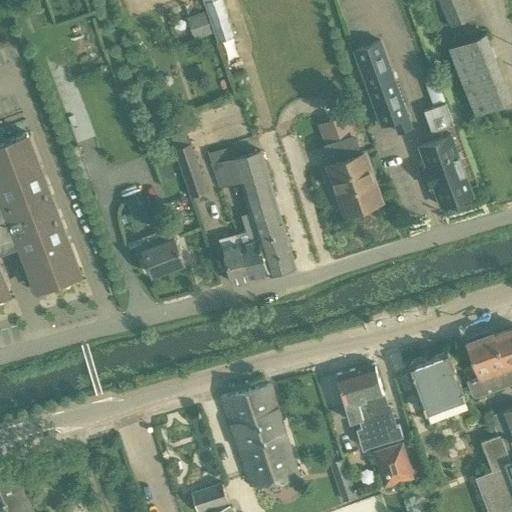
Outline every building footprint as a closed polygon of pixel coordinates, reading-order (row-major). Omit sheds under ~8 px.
[(202,0),(217,41),(233,36),(220,0),(202,0)] [(438,0),(450,26),(474,16),(467,0),(438,0)] [(211,32),(204,11),(188,16),(195,38),(211,32)] [(477,114),(511,99),(511,97),(486,33),(450,47),(477,114)] [(413,125),(380,39),(353,49),(381,124),(395,119),(399,130),(413,125)] [(148,58),(140,61),(145,75),(153,72),(148,58)] [(453,123),(444,101),(423,109),(431,131),(453,123)] [(160,109),(168,131),(175,128),(167,107),(160,109)] [(360,154),(354,136),(347,116),(318,125),(331,164),(328,165),(344,214),(380,202),(363,153),(360,154)] [(0,296),(9,293),(7,288),(8,288),(0,268),(0,251),(6,249),(18,244),(34,287),(45,283),(47,287),(58,283),(57,278),(66,275),(68,279),(79,275),(78,270),(27,137),(26,137),(25,133),(13,137),(15,141),(5,145),(3,141),(0,142),(0,296)] [(205,191),(185,133),(169,139),(189,197),(205,191)] [(473,195),(451,135),(419,147),(427,168),(424,169),(430,187),(434,186),(441,207),(473,195)] [(251,214),(269,275),(294,267),(277,214),(259,150),(235,157),(241,180),(251,214)] [(235,157),(213,163),(214,167),(219,187),(221,186),(241,180),(235,157)] [(151,222),(146,207),(141,195),(125,201),(135,228),(151,222)] [(269,275),(251,214),(244,216),(248,230),(236,234),(239,245),(241,244),(250,279),(268,275),(269,275)] [(149,276),(183,264),(173,237),(157,243),(153,233),(137,239),(141,249),(140,250),(146,265),(143,266),(146,274),(148,273),(149,276)] [(250,279),(241,244),(239,245),(236,234),(217,240),(232,284),(250,279)] [(501,388),(511,384),(511,383),(511,376),(511,373),(511,329),(496,335),(495,332),(467,341),(480,377),(469,381),(474,397),(501,388)] [(427,412),(465,398),(447,350),(409,365),(427,412)] [(375,364),(337,375),(351,421),(361,418),(364,428),(359,430),(365,448),(403,436),(400,425),(396,426),(390,406),(388,406),(375,364)] [(271,383),(222,396),(251,484),(297,477),(271,383)] [(492,470),(475,477),(488,511),(511,511),(511,407),(500,412),(505,424),(495,428),(498,435),(481,442),(492,470)] [(402,442),(371,451),(382,486),(413,477),(402,442)] [(330,463),(344,501),(359,495),(345,457),(330,463)] [(32,511),(17,475),(0,482),(0,511),(32,511)] [(222,482),(192,491),(198,510),(203,509),(228,501),(222,482)]
